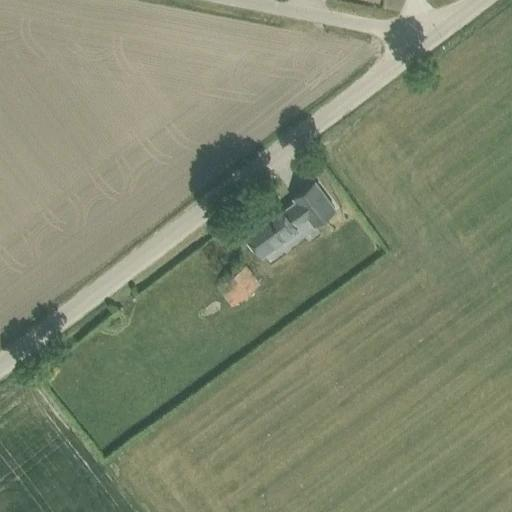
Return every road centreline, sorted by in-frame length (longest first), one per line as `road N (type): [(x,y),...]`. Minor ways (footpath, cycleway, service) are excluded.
road 1 (unclassified): [(0,365),(432,36)]
road 2 (unclassified): [(238,0),(432,36)]
